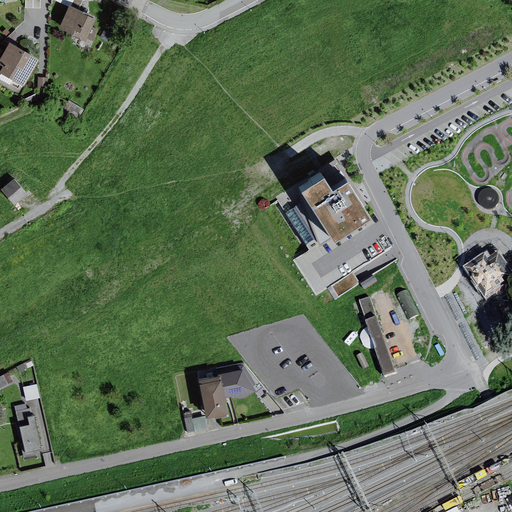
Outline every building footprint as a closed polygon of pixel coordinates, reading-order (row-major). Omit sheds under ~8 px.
[(38,0),(24,0),(24,8),(38,8),(38,0)] [(56,0),(72,7),(78,10),(82,0),(56,0)] [(72,7),(62,27),(87,38),(88,36),(93,39),(99,27),(93,25),(96,18),(78,10),(72,7)] [(33,59),(4,42),(0,48),(0,77),(17,87),(33,59)] [(47,78),(37,77),(36,93),(23,99),(28,106),(47,93),(47,78)] [(82,111),(68,101),(60,113),(74,123),(82,111)] [(239,181),(186,104),(139,136),(130,143),(101,162),(76,179),(128,256),(239,181)] [(328,166),(300,184),(333,235),(361,217),(371,211),(365,201),(347,174),(337,180),(328,166)] [(14,174),(2,185),(16,200),(28,189),(14,174)] [(480,203),(484,208),(490,209),(496,207),(499,201),(498,195),(494,190),(488,189),(482,191),(479,197),(480,203)] [(511,282),(511,266),(504,254),(493,261),(490,257),(469,270),(488,299),(511,282)] [(363,297),(384,374),(396,371),(375,294),(363,297)] [(409,316),(418,313),(414,297),(404,300),(409,316)] [(467,317),(481,344),(491,339),(477,312),(467,317)] [(257,391),(243,369),(221,374),(226,397),(257,391)] [(5,373),(0,375),(0,387),(11,382),(5,373)] [(221,374),(199,378),(207,416),(229,412),(226,397),(221,374)] [(34,385),(21,387),(23,400),(36,397),(34,385)] [(15,426),(22,453),(38,449),(28,408),(12,412),(14,421),(22,419),(24,424),(15,426)] [(204,415),(192,417),(195,430),(206,428),(204,415)] [(192,416),(184,418),(187,431),(195,430),(192,417),(192,416)]
